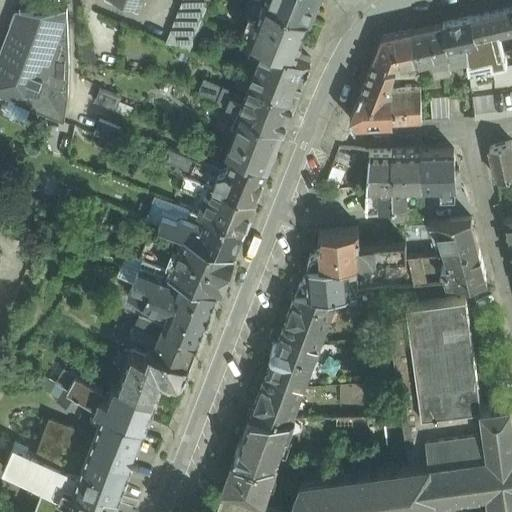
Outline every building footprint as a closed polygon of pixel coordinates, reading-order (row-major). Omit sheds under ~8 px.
[(182,0),(166,41),(188,50),(207,0),(182,0)] [(310,17),(267,0),(248,0),(245,9),(249,10),(245,26),(242,32),(255,37),(256,36),(295,51),(304,31),(310,17)] [(267,0),(310,17),(316,0),(267,0)] [(511,5),(471,15),(477,38),(466,40),(467,56),(467,58),(482,56),(482,55),(493,53),(505,51),(501,35),(511,31),(511,5)] [(12,71),(0,66),(0,92),(64,119),(68,93),(69,62),(67,7),(43,9),(44,59),(44,60),(44,73),(41,84),(12,71)] [(16,8),(3,42),(14,46),(27,8),(16,8)] [(471,15),(443,21),(450,60),(457,59),(467,56),(466,40),(477,38),(471,15)] [(443,21),(412,28),(416,60),(432,56),(435,72),(451,69),(450,60),(443,21)] [(412,28),(383,35),(373,61),(385,64),(387,58),(402,62),(416,60),(412,28)] [(295,51),(256,36),(255,37),(250,52),(260,55),(255,68),(244,64),(241,73),(251,77),(251,76),(296,94),(305,71),(306,71),(311,58),(310,58),(311,57),(295,51)] [(14,46),(3,42),(0,50),(0,66),(12,71),(21,49),(14,46)] [(44,59),(21,49),(12,71),(41,84),(44,73),(44,60),(44,59)] [(511,49),(505,51),(493,53),(494,65),(511,61),(511,49)] [(457,59),(450,60),(451,69),(451,73),(448,73),(449,96),(465,96),(465,91),(460,91),(457,59)] [(385,64),(373,61),(362,88),(376,87),(385,64)] [(511,61),(494,65),(493,65),(495,80),(511,77),(511,61)] [(296,94),(251,76),(251,77),(244,95),(223,85),(222,87),(205,80),(200,92),(225,103),(226,102),(283,127),(283,126),(284,126),(296,94)] [(422,85),(393,86),(394,121),(422,119),(422,85)] [(376,87),(362,88),(351,117),(355,123),(394,121),(393,86),(376,87)] [(121,96),(100,87),(95,100),(116,109),(121,96)] [(496,93),(471,94),(472,108),(474,108),(475,116),(497,115),(496,93)] [(465,96),(449,96),(450,117),(469,116),(468,96),(465,96)] [(283,127),(226,102),(225,103),(220,116),(224,127),(235,130),(227,149),(233,151),(268,165),(283,127)] [(121,128),(100,119),(94,132),(115,141),(121,128)] [(511,140),(489,147),(496,176),(511,172),(511,140)] [(454,149),(422,150),(424,186),(457,186),(456,184),(460,183),(459,168),(455,168),(454,149)] [(392,151),(370,150),(367,187),(368,187),(368,188),(375,188),(388,188),(388,192),(393,192),(393,186),(392,151)] [(422,150),(392,151),(393,186),(404,186),(418,186),(418,191),(417,191),(418,213),(412,214),(413,222),(427,222),(424,186),(422,150)] [(268,165),(233,151),(226,167),(220,169),(219,168),(214,181),(255,198),(268,165)] [(214,181),(191,172),(186,186),(198,191),(192,207),(207,213),(208,212),(244,226),(255,198),(214,181)] [(511,172),(496,176),(499,191),(511,187),(511,172)] [(404,186),(393,186),(393,192),(393,209),(406,208),(406,190),(404,186)] [(388,192),(375,192),(375,188),(368,188),(368,211),(393,209),(393,192),(388,192)] [(469,206),(448,208),(451,219),(471,217),(469,206)] [(244,226),(208,212),(207,213),(204,222),(182,214),(177,216),(163,211),(159,221),(184,231),(234,250),(244,226)] [(451,219),(430,221),(438,252),(446,252),(445,251),(480,248),(471,217),(451,219)] [(359,226),(319,229),(321,248),(315,249),(311,252),(307,262),(356,258),(356,259),(407,255),(406,240),(361,243),(359,226)] [(234,250),(184,231),(178,245),(168,241),(166,242),(161,252),(162,254),(168,258),(169,257),(173,259),(169,269),(183,274),(183,273),(219,287),(234,250)] [(480,248),(445,251),(446,252),(449,266),(443,266),(447,282),(488,279),(480,248)] [(307,262),(308,273),(305,273),(303,276),(304,280),(300,280),(300,282),(299,284),(298,288),(297,291),(296,292),(332,290),(332,289),(332,290),(359,288),(357,274),(361,274),(361,269),(357,269),(356,259),(356,258),(307,262)] [(219,287),(183,273),(183,274),(178,287),(173,285),(175,280),(139,267),(134,280),(210,310),(219,287)] [(210,310),(134,280),(128,295),(163,308),(165,304),(170,306),(165,319),(201,333),(210,310)] [(332,290),(296,292),(294,299),(293,299),(287,313),(288,314),(283,328),(320,342),(335,301),(328,299),(332,290)] [(468,295),(408,303),(410,317),(389,320),(408,461),(429,459),(426,435),(485,427),(482,404),(468,295)] [(165,319),(140,310),(135,323),(159,332),(155,344),(154,345),(190,359),(201,333),(165,319)] [(320,342),(283,328),(278,341),(276,341),(275,342),(274,342),(273,343),(272,344),(271,345),(271,346),(271,347),(271,349),(271,350),(272,351),(272,352),(273,353),(268,367),(305,381),(320,342)] [(190,359),(154,345),(155,344),(152,343),(148,353),(132,347),(130,349),(125,347),(122,355),(127,357),(118,379),(118,380),(156,395),(161,381),(167,384),(169,377),(177,379),(180,379),(182,377),(184,376),(190,359)] [(305,381),(268,367),(263,381),(262,381),(255,399),(256,400),(250,414),(293,414),(305,381)] [(156,395),(118,380),(118,379),(115,378),(108,396),(102,393),(103,391),(103,389),(102,387),(76,372),(68,385),(94,400),(104,406),(145,422),(156,395)] [(68,385),(60,398),(87,413),(94,400),(68,385)] [(485,427),(426,435),(429,459),(436,497),(448,496),(451,492),(453,491),(453,492),(464,491),(464,490),(471,489),(471,490),(482,489),(482,488),(486,491),(489,510),(479,511),(478,511),(511,511),(511,400),(482,404),(485,427)] [(145,422),(104,406),(95,432),(51,417),(37,453),(14,443),(4,467),(43,485),(32,511),(111,511),(133,455),(134,455),(139,442),(138,442),(145,422)] [(293,414),(250,414),(242,437),(241,437),(234,456),(256,459),(277,457),(286,430),(289,431),(295,414),(293,414)] [(277,457),(256,459),(234,456),(224,483),(223,486),(226,487),(265,499),(265,497),(277,459),(276,458),(277,457)] [(408,461),(302,475),(290,509),(288,511),(341,511),(436,500),(436,497),(429,459),(408,461)] [(265,499),(226,487),(216,511),(288,511),(290,509),(264,500),(265,499)]
